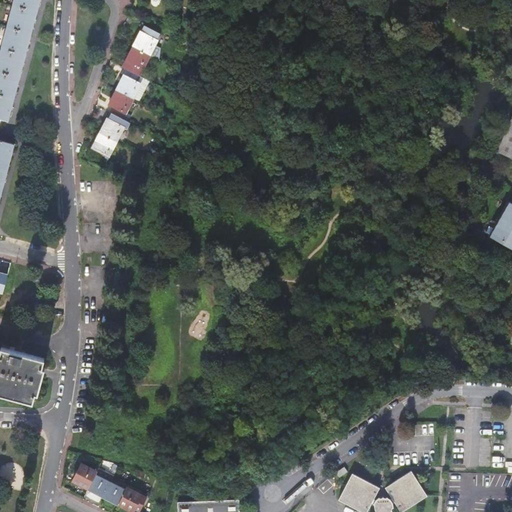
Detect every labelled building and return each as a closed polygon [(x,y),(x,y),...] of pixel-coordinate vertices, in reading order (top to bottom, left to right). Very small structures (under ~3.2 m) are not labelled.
[(0,203),(1,201),(0,200),(0,193),(3,183),(5,183),(6,180),(4,179),(9,161),(11,161),(12,158),(10,157),(13,144),(5,141),(8,131),(0,128),(0,126),(2,119),(7,120),(9,116),(11,116),(12,112),(10,112),(15,93),(17,93),(17,90),(15,90),(20,71),(22,72),(23,68),(21,68),(26,49),(28,50),(29,46),(27,46),(32,28),(34,28),(35,25),(33,24),(37,6),(39,6),(40,3),(38,2),(38,0),(15,0),(0,57),(0,203)] [(134,46),(151,55),(161,60),(162,49),(156,46),(162,35),(145,26),(134,46)] [(179,46),(191,52),(195,41),(185,36),(179,46)] [(126,61),(124,66),(128,69),(141,76),(151,55),(134,46),(130,53),(129,55),(125,53),(122,59),(126,61)] [(128,69),(118,89),(134,98),(135,98),(141,101),(147,88),(141,85),(142,83),(138,80),(141,76),(128,69)] [(124,119),(134,98),(118,89),(110,104),(114,107),(111,112),(124,119)] [(121,124),(124,119),(111,112),(100,132),(117,141),(125,126),(121,124)] [(511,157),(511,117),(497,151),(511,157)] [(117,141),(100,132),(90,153),(107,162),(117,141)] [(511,204),(509,203),(490,237),(511,249),(511,204)] [(0,398),(32,407),(34,398),(37,399),(44,374),(41,373),(43,364),(1,353),(0,356),(0,398)] [(0,481),(24,482),(25,463),(0,462),(0,464),(0,481)] [(73,481),(88,488),(95,474),(97,471),(81,463),(73,481)] [(377,511),(393,511),(394,511),(395,507),(395,504),(396,503),(401,511),(404,511),(429,497),(413,472),(387,488),(393,499),(392,500),(388,498),(388,496),(380,496),(380,497),(376,500),(375,499),(381,488),(353,473),(339,500),(362,511),(367,511),(372,503),(375,505),(375,506),(376,510),(377,511)] [(88,488),(102,496),(110,481),(95,474),(88,488)] [(102,496),(118,504),(125,489),(110,481),(102,496)] [(146,497),(126,487),(125,489),(118,504),(133,511),(136,507),(140,510),(146,497)] [(240,511),(239,497),(179,500),(179,511),(240,511)]
